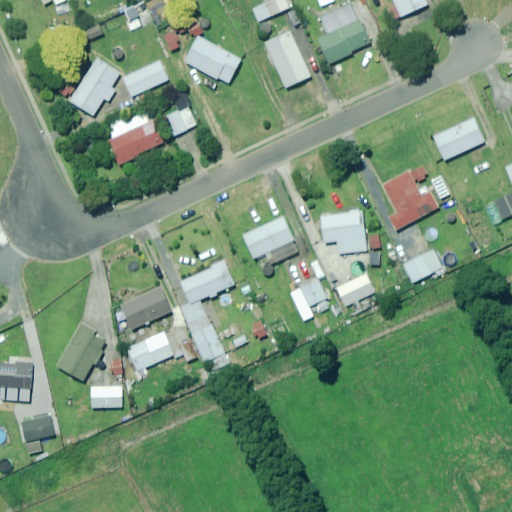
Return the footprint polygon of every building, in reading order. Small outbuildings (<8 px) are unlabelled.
[(294,9),(290,0),(269,0),(271,3),(257,10),(262,22),(294,9)] [(431,5),(428,0),(395,0),(399,6),(391,10),(396,21),(431,5)] [(374,47),(355,4),(324,18),(332,35),(322,39),(333,64),(374,47)] [(299,10),(292,12),(297,27),(305,24),(299,10)] [(130,12),(118,16),(122,28),(134,24),(130,12)] [(315,77),(295,33),(270,44),(289,88),(315,77)] [(245,60),(202,38),(189,63),(232,85),(245,60)] [(124,73),(101,59),(74,102),(97,116),(124,73)] [(172,81),(163,61),(126,78),(135,97),(172,81)] [(193,113),(190,107),(168,118),(178,137),(200,125),(193,113)] [(166,143),(149,112),(127,124),(123,117),(110,124),(118,139),(111,142),(124,165),(166,143)] [(489,142),(478,119),(437,137),(448,161),(489,142)] [(426,195),(413,172),(386,186),(401,213),(393,217),(400,231),(443,208),(434,191),(426,195)] [(511,217),(511,196),(498,203),(506,220),(511,217)] [(371,252),(367,212),(325,217),(327,243),(341,242),(342,255),(371,252)] [(303,253),(288,218),(247,236),(257,259),(270,254),(274,265),(303,253)] [(388,235),(374,235),(375,249),(389,249),(388,235)] [(435,275),(425,255),(407,263),(416,284),(435,275)] [(184,308),(210,362),(212,361),(217,372),(233,365),(228,354),(230,352),(217,325),(215,326),(203,301),(211,297),(213,301),(221,297),(220,296),(239,287),(227,262),(211,270),(212,272),(185,285),(190,295),(194,303),(184,308)] [(379,292),(369,273),(340,288),(350,307),(379,292)] [(303,309),(304,312),(308,320),(335,306),(330,298),(321,281),(295,294),(280,302),(288,317),(303,309)] [(175,311),(164,288),(125,308),(136,331),(175,311)] [(270,327),(266,319),(252,326),(256,334),(270,327)] [(110,343),(84,328),(62,367),(87,382),(110,343)] [(141,372),(176,356),(178,360),(185,357),(182,349),(176,352),(168,333),(131,349),(141,372)] [(251,343),(248,336),(233,343),(237,350),(251,343)] [(14,406),(14,401),(35,402),(37,365),(0,362),(0,387),(7,388),(6,400),(6,405),(14,406)] [(93,393),(81,383),(75,390),(87,400),(93,393)] [(127,408),(127,388),(96,388),(96,408),(127,408)] [(60,436),(55,416),(24,423),(29,443),(60,436)]
